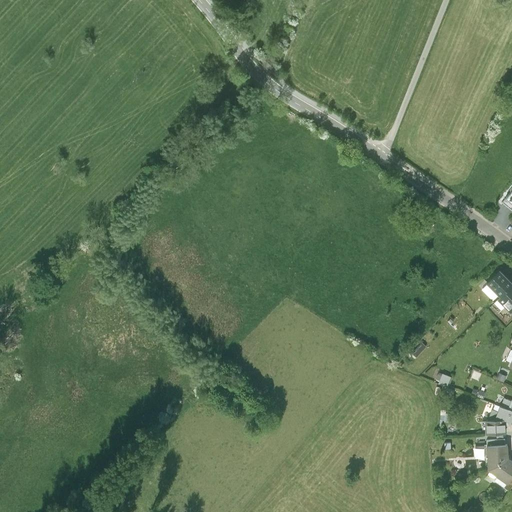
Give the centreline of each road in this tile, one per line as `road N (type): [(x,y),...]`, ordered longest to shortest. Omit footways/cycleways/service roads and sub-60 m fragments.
road 1 (tertiary): [(199,0),(268,83),(511,250)]
road 2 (track): [(442,0),(384,150)]
